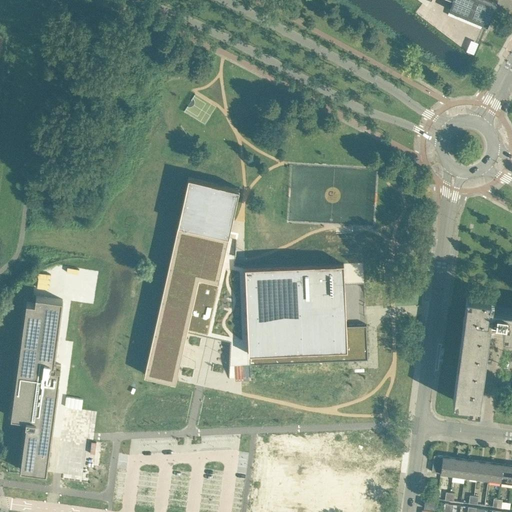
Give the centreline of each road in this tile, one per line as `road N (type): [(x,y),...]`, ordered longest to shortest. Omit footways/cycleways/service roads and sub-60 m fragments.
road 1 (tertiary): [(138,0),(440,143)]
road 2 (residential): [(420,424),(456,171)]
road 3 (tertiary): [(449,126),(227,0)]
